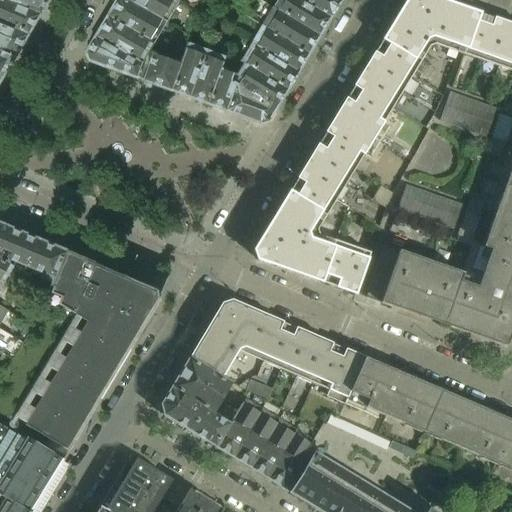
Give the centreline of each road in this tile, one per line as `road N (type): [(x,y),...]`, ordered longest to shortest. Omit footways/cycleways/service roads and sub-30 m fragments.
road 1 (residential): [(511,397),(210,267)]
road 2 (residential): [(210,267),(373,0)]
road 3 (residential): [(120,415),(270,511)]
road 4 (residential): [(120,415),(210,267)]
road 5 (residential): [(159,250),(0,183)]
road 6 (residential): [(0,136),(84,0)]
